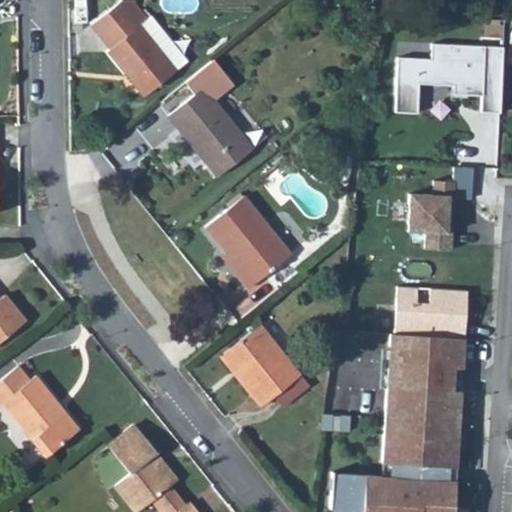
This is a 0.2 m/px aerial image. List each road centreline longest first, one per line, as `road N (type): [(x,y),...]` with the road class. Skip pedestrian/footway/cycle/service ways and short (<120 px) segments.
road 1 (residential): [(47,0),(50,171),(68,239),(117,317),(271,511)]
road 2 (residential): [(497,511),(511,258)]
